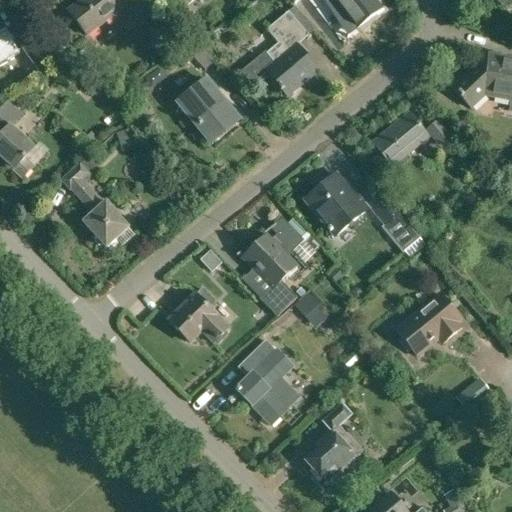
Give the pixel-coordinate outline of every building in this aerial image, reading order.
[(83,0),(68,12),(87,36),(129,3),(131,6),(129,8),(139,21),(155,9),(148,0),(83,0)] [(177,0),(184,8),(193,0),(177,0)] [(333,0),(342,11),(331,19),(345,37),(356,29),(382,10),(374,0),(333,0)] [(265,71),(287,98),(318,73),(296,47),(308,37),(288,13),(267,31),(278,45),(266,54),(274,64),(265,71)] [(0,66),(19,56),(6,32),(0,35),(0,66)] [(21,49),(39,72),(50,63),(33,40),(21,49)] [(193,59),(205,72),(215,62),(196,41),(186,51),(184,48),(173,56),(184,68),(193,59)] [(507,113),(511,113),(511,59),(488,55),(451,89),(471,110),(484,97),(510,103),(507,113)] [(178,104),(212,145),(236,124),(212,95),(215,93),(206,81),(178,104)] [(0,158),(14,171),(22,178),(31,169),(23,161),(34,149),(10,128),(21,115),(8,103),(0,111),(0,134),(2,137),(0,138),(0,158)] [(373,163),(383,175),(428,138),(408,115),(372,145),(381,156),(373,163)] [(425,131),(443,153),(456,143),(437,121),(425,131)] [(97,138),(91,132),(86,137),(92,144),(97,138)] [(83,224),(106,249),(128,229),(106,204),(104,206),(81,181),(88,175),(79,165),(62,181),(71,191),(93,215),(83,224)] [(404,252),(410,259),(425,246),(419,239),(420,239),(399,214),(375,185),(356,200),(336,176),(305,202),(335,237),(374,205),(389,223),(383,227),(404,252)] [(473,184),(483,196),(490,190),(481,178),(473,184)] [(175,206),(182,205),(185,199),(183,193),(178,190),(171,191),(168,197),(170,203),(175,206)] [(296,298),(281,283),(280,282),(296,267),(285,255),(300,241),(280,221),(272,229),(278,235),(272,241),(265,234),(240,255),(272,287),(261,299),(278,316),(296,298)] [(209,255),(200,263),(211,275),(220,266),(209,255)] [(336,269),(329,276),(335,283),(343,277),(336,269)] [(132,321),(172,293),(160,277),(121,304),(132,321)] [(306,293),(300,288),(295,293),(301,298),(306,293)] [(361,289),(354,289),(350,292),(357,300),(364,293),(361,289)] [(201,332),(213,345),(228,330),(209,311),(215,303),(203,290),(169,323),(189,343),(201,332)] [(295,306),(316,328),(329,316),(309,294),(295,306)] [(395,332),(417,358),(438,341),(442,345),(462,329),(458,324),(461,322),(440,296),(395,332)] [(276,324),(280,328),(293,316),(289,312),(276,324)] [(130,333),(142,347),(150,341),(138,326),(130,333)] [(293,368),(266,342),(247,361),(257,372),(237,391),(271,426),(300,399),(281,380),(293,368)] [(453,400),(437,414),(446,425),(463,412),(453,400)] [(325,477),(331,484),(342,474),(340,471),(361,452),(339,428),(351,417),(342,406),(323,423),(333,433),(316,448),(319,452),(307,463),(314,471),(314,475),(316,477),(319,477),(321,480),(325,477)] [(450,508),(443,511),(467,511),(455,490),(444,497),(450,508)] [(422,511),(421,510),(418,511),(403,511),(390,496),(387,498),(385,495),(376,503),(378,505),(369,511),(422,511)]
